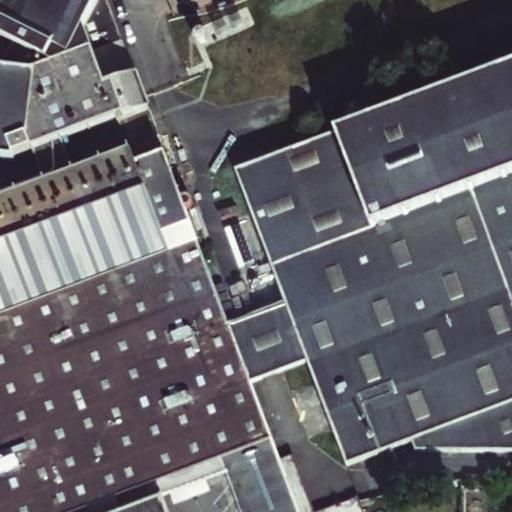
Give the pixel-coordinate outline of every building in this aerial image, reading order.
[(0,0),(0,67),(3,68),(36,0),(0,0)] [(67,33),(107,16),(100,0),(36,0),(3,68),(28,71),(47,65),(51,56),(53,57),(67,33)] [(47,65),(116,39),(107,16),(67,33),(53,57),(51,56),(47,65)] [(0,122),(37,128),(135,90),(116,39),(47,65),(28,71),(3,68),(0,67),(0,122)] [(511,84),(499,89),(237,188),(286,313),(309,372),(349,476),(424,449),(425,452),(511,450),(511,84)] [(179,204),(160,156),(133,166),(127,151),(0,197),(0,511),(153,511),(144,485),(222,455),(269,438),(252,392),(230,335),(179,204)] [(309,372),(286,313),(230,335),(252,392),(309,372)] [(363,511),(361,505),(341,511),(313,511),(295,464),(281,469),(269,438),(222,455),(243,511),(363,511)]
